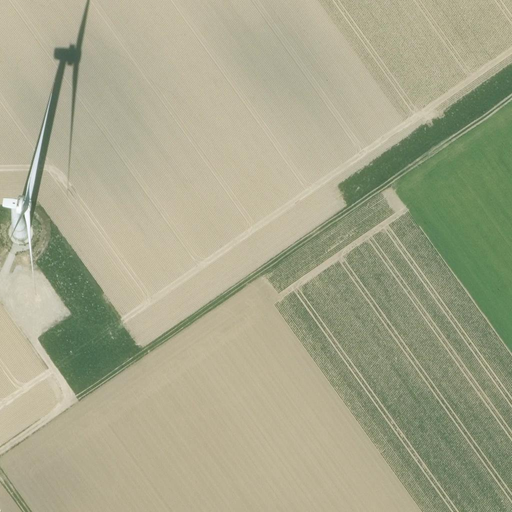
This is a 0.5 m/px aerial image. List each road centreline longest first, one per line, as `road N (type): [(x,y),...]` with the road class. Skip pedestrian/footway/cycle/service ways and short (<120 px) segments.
road 1 (track): [(66,404),(511,92)]
road 2 (track): [(0,450),(66,404),(79,350),(36,284)]
